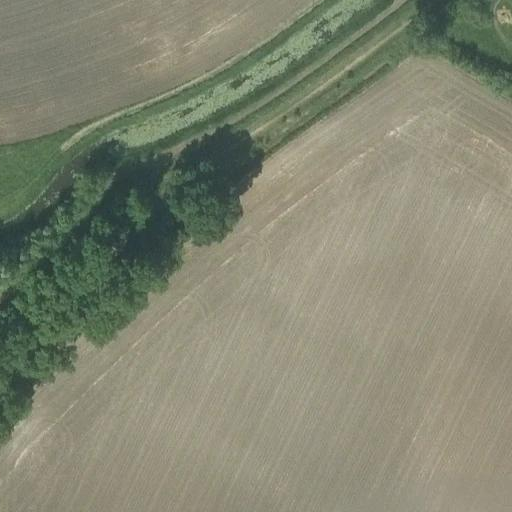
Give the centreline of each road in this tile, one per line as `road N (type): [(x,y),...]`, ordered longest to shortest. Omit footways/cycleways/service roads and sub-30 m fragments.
road 1 (track): [(441,0),(207,169)]
road 2 (track): [(207,169),(113,248),(0,364)]
